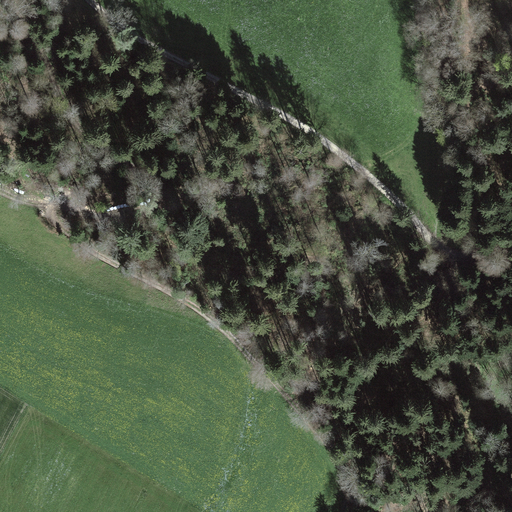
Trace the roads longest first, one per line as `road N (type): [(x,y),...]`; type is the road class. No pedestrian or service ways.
road 1 (track): [(88,0),(117,25),(338,147),(446,251),(474,255),(511,237)]
road 2 (track): [(5,0),(81,134),(116,161),(150,172),(160,193),(151,208),(94,215),(0,185)]
road 3 (track): [(32,198),(73,237),(226,330),(249,366),(248,420)]
